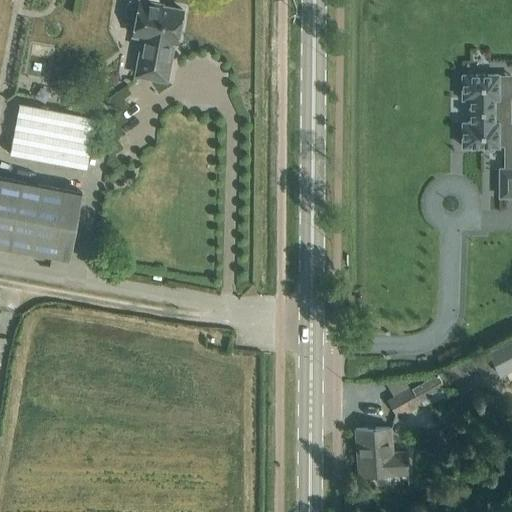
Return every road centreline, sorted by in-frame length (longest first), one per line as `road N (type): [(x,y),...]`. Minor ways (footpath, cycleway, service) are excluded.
road 1 (tertiary): [(309,511),(314,0)]
road 2 (track): [(311,334),(0,280)]
